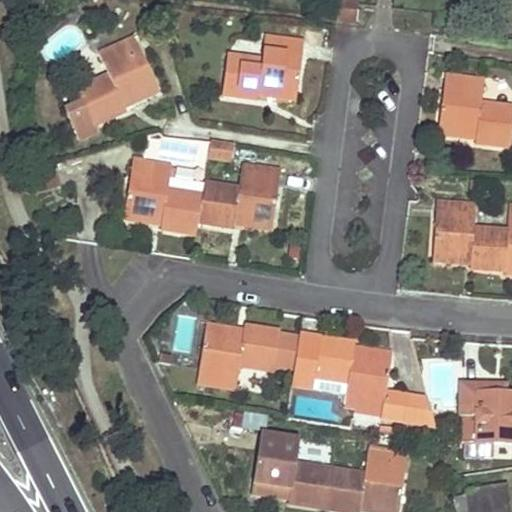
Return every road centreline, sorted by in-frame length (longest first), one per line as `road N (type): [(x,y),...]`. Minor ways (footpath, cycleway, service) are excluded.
road 1 (residential): [(511,318),(381,308),(191,277),(166,283),(131,318),(129,352),(206,511)]
road 2 (trunk): [(69,511),(0,376)]
